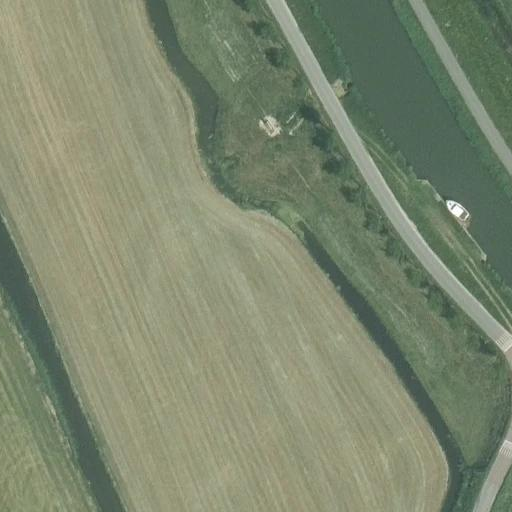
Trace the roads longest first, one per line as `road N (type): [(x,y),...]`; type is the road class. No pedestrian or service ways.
road 1 (unclassified): [(511,350),(429,263),(385,202),(271,0)]
road 2 (unclassified): [(511,165),(413,0)]
